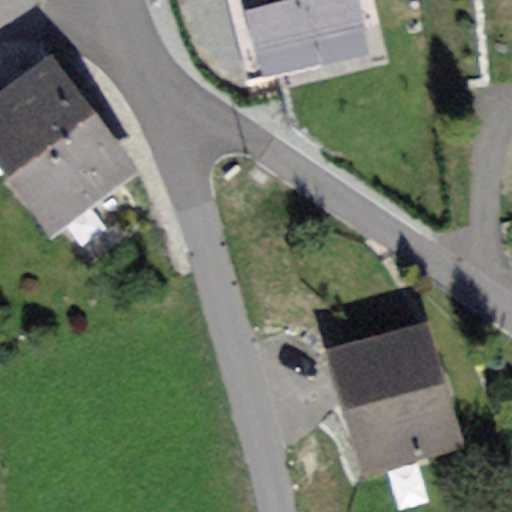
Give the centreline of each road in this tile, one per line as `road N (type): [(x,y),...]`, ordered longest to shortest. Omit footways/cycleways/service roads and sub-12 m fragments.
road 1 (unclassified): [(101,13),(195,222),(281,511)]
road 2 (residential): [(511,320),(252,146),(191,121),(101,13)]
